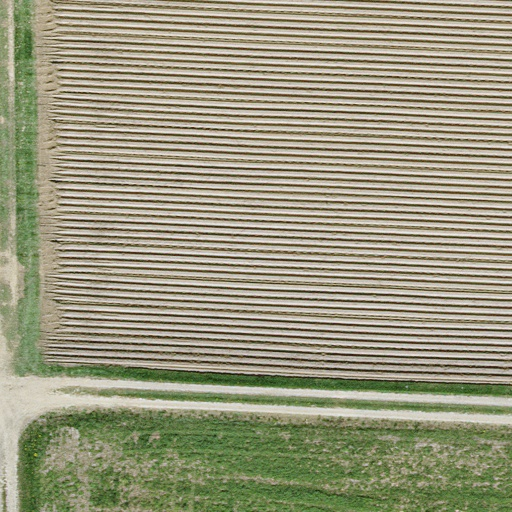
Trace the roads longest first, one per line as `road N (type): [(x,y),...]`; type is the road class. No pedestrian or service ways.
road 1 (track): [(0,390),(511,412)]
road 2 (track): [(4,511),(3,390)]
